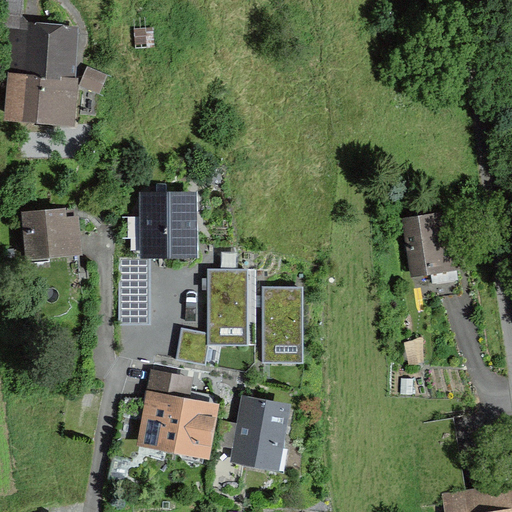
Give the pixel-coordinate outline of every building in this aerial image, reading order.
[(21,0),(1,0),(0,13),(20,15),(21,0)] [(69,127),(75,33),(9,29),(4,123),(69,127)] [(82,88),(104,93),(108,76),(86,71),(82,88)] [(192,250),(191,196),(146,197),(146,219),(133,219),(133,251),(192,250)] [(63,213),(19,218),(25,265),(80,259),(75,220),(64,221),(63,213)] [(448,214),(405,221),(417,300),(460,294),(448,214)] [(119,257),(119,295),(150,295),(150,257),(119,257)] [(248,345),(248,269),(208,269),(208,333),(208,345),(209,345),(248,345)] [(303,363),(303,287),(263,287),(263,363),(303,363)] [(150,325),(150,295),(119,295),(119,325),(150,325)] [(208,333),(182,328),(176,360),(206,365),(209,345),(208,345),(208,333)] [(68,394),(99,387),(92,361),(62,368),(68,394)] [(203,452),(212,408),(175,401),(180,376),(153,371),(147,401),(154,402),(147,442),(203,452)] [(274,465),(285,407),(247,401),(236,458),(274,465)] [(235,424),(222,422),(218,445),(231,447),(235,424)] [(114,455),(110,473),(110,475),(111,477),(113,478),(123,479),(131,459),(114,455)] [(511,511),(511,487),(440,500),(442,511),(511,511)]
